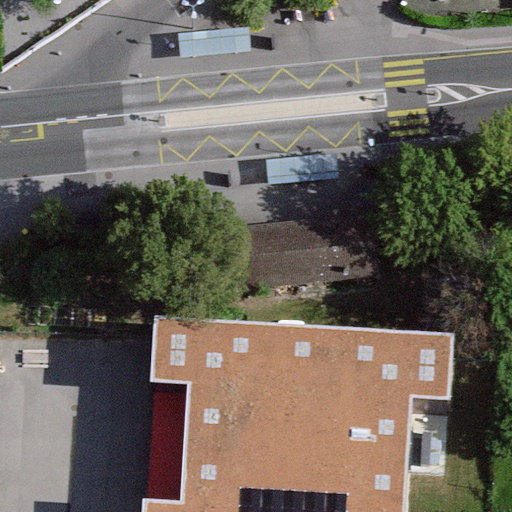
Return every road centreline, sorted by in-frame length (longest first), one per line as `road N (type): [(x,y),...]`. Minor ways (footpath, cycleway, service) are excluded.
road 1 (tertiary): [(0,139),(511,89)]
road 2 (residential): [(177,0),(0,122)]
